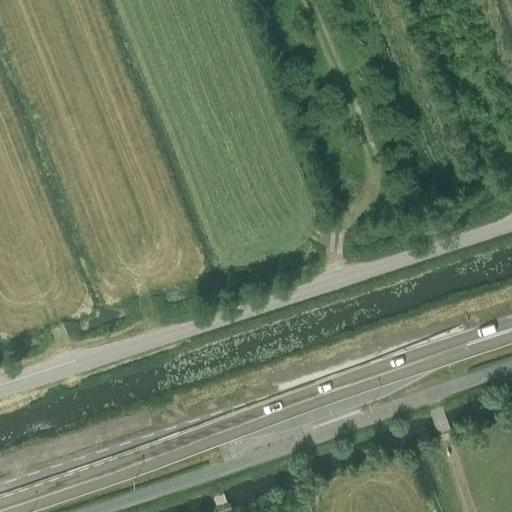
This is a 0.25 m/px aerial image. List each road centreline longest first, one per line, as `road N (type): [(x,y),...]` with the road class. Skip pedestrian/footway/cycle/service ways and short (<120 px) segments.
road 1 (primary): [(0,502),(511,330)]
road 2 (unclassified): [(511,225),(0,387)]
road 3 (unclassified): [(108,511),(511,370)]
